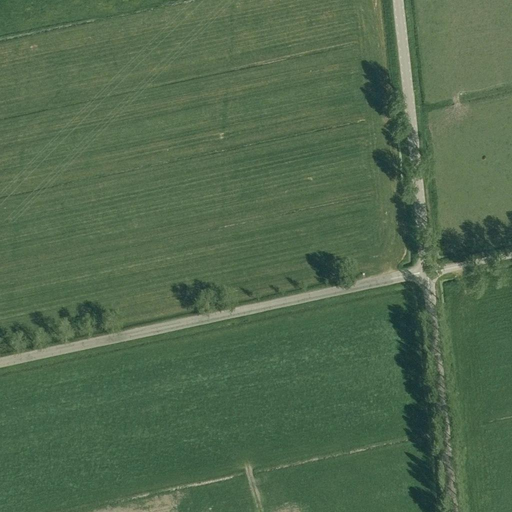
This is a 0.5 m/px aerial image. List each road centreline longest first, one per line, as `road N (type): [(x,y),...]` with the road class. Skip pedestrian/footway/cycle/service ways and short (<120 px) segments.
road 1 (tertiary): [(0,364),(428,275)]
road 2 (tertiary): [(428,275),(392,0)]
road 3 (tertiary): [(453,511),(428,275)]
